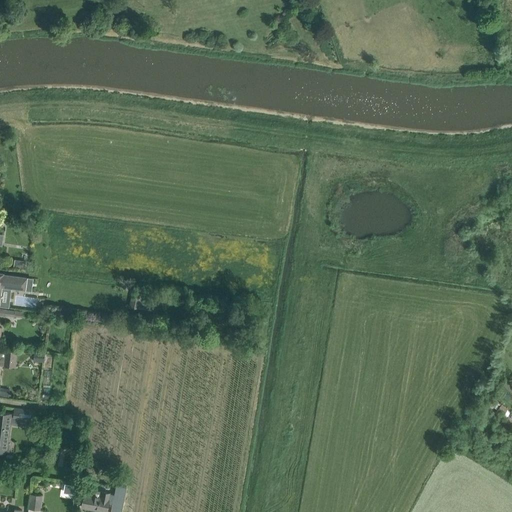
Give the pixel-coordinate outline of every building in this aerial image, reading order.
[(308,21),(307,19),(308,19),(305,6),(298,8),(302,20),(303,19),(304,22),(308,21)] [(3,274),(0,273),(0,295),(1,287),(25,290),(26,278),(3,275),(3,274)] [(138,309),(140,301),(141,293),(132,291),(129,307),(138,309)] [(140,301),(138,309),(155,311),(156,304),(140,301)] [(0,308),(0,314),(14,317),(15,310),(0,308)] [(0,364),(14,366),(16,352),(5,351),(4,359),(0,358),(0,364)] [(486,402),(493,408),(498,401),(496,399),(497,399),(493,395),(486,402)] [(495,412),(511,426),(511,412),(502,403),(495,412)] [(37,411),(14,408),(13,411),(13,413),(0,411),(0,451),(7,452),(9,452),(10,443),(8,443),(11,424),(29,426),(30,423),(35,423),(37,411)] [(80,481),(82,467),(83,465),(74,463),(71,479),(80,481)] [(81,507),(106,511),(110,493),(85,488),(84,494),(81,507)] [(30,493),(29,508),(41,509),(42,494),(30,493)]
